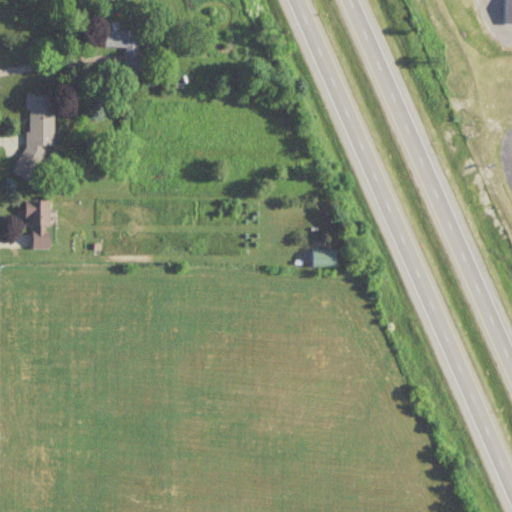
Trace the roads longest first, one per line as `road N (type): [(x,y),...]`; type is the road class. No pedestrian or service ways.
road 1 (trunk): [(294,0),(511,489)]
road 2 (trunk): [(511,369),(347,0)]
